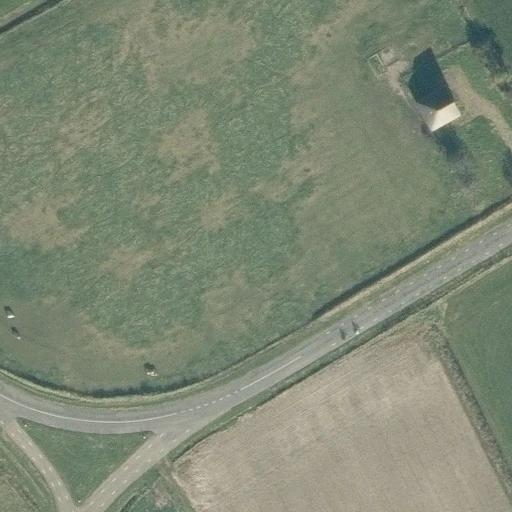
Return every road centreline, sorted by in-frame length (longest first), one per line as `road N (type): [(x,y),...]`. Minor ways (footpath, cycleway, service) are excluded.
road 1 (tertiary): [(199,411),(511,230)]
road 2 (tertiary): [(0,405),(52,421),(120,426),(199,411)]
road 3 (unclassified): [(88,511),(199,411)]
